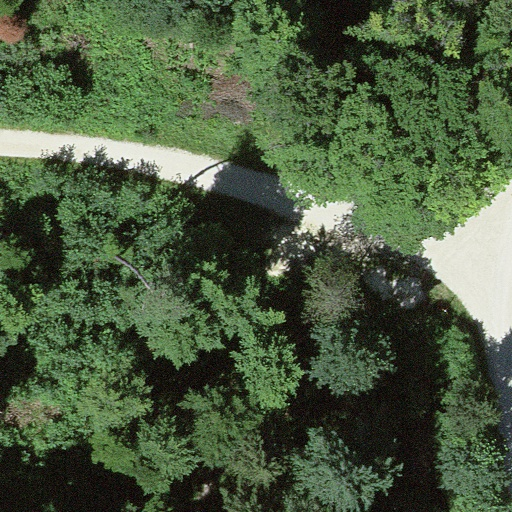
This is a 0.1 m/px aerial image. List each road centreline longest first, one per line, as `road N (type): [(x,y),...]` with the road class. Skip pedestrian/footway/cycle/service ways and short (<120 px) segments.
road 1 (track): [(362,217),(134,161),(0,144)]
road 2 (track): [(511,418),(485,272)]
road 3 (track): [(485,272),(362,217)]
